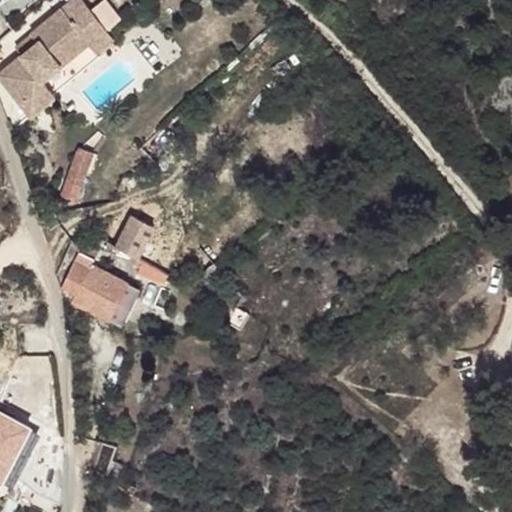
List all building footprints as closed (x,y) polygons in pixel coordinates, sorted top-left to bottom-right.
[(96,51),(112,38),(82,0),(74,0),(32,34),(38,43),(23,55),(0,73),(0,76),(31,115),(54,96),(53,95),(59,90),(47,76),(89,42),(96,51)] [(16,47),(23,55),(38,43),(32,34),(16,47)] [(89,42),(47,76),(59,90),(100,56),(96,51),(89,42)] [(61,196),(75,201),(93,153),(79,148),(61,196)] [(138,259),(154,227),(131,216),(115,247),(138,259)] [(72,300),(122,324),(139,290),(91,266),(100,249),(84,241),(62,287),(75,294),(72,300)] [(202,274),(213,264),(200,248),(186,261),(202,274)] [(236,307),(228,323),(240,329),(248,314),(236,307)] [(29,423),(0,408),(0,481),(19,449),(16,448),(29,423)] [(64,482),(65,436),(53,432),(24,484),(35,494),(62,504),(64,482)] [(111,460),(105,475),(116,479),(122,464),(111,460)] [(16,499),(19,491),(11,487),(8,496),(16,499)]
